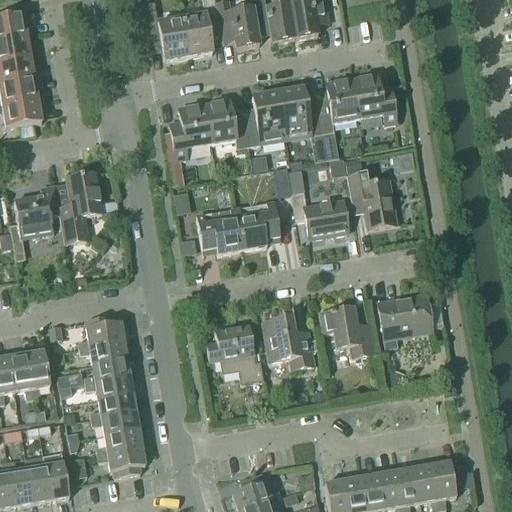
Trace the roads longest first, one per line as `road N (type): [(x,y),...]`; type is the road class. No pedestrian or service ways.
road 1 (residential): [(109,95),(408,47)]
road 2 (residential): [(150,312),(444,261)]
road 3 (residential): [(177,454),(469,407)]
road 4 (residential): [(511,167),(484,0)]
road 5 (residential): [(148,301),(117,136)]
road 6 (residential): [(0,326),(148,301)]
road 7 (residential): [(177,454),(150,312)]
road 8 (residential): [(52,3),(77,143)]
